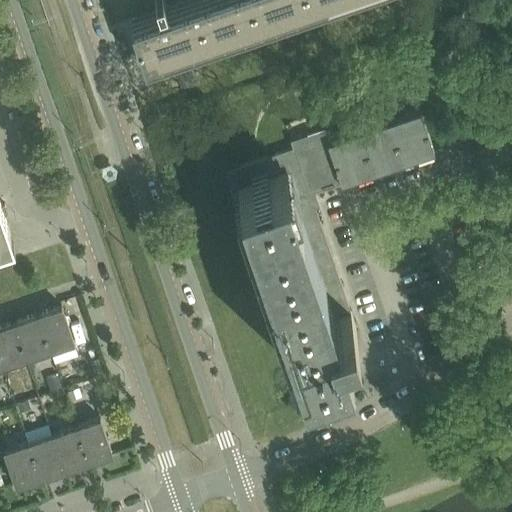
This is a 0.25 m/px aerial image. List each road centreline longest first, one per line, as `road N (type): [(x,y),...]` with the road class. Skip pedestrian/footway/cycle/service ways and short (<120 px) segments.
road 1 (tertiary): [(233,479),(71,0)]
road 2 (residential): [(422,389),(361,201),(511,150)]
road 3 (tertiary): [(91,237),(180,496)]
road 4 (tertiary): [(10,0),(91,237)]
road 5 (residential): [(422,389),(314,451),(233,479)]
road 6 (residential): [(0,130),(25,207),(91,237)]
